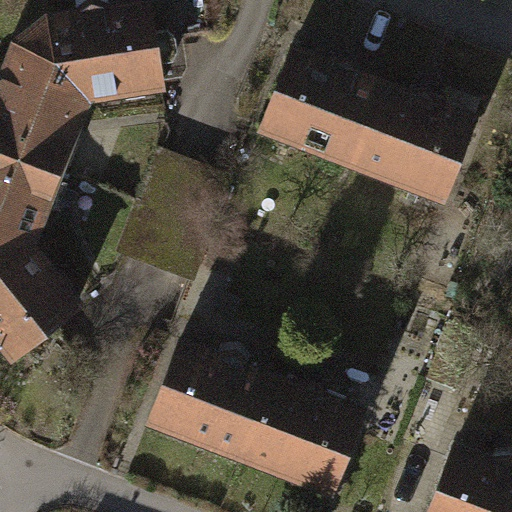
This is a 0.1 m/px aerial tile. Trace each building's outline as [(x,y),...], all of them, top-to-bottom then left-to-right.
[(55,62),(91,102),(165,92),(152,0),(129,0),(48,13),(55,62)] [(55,62),(48,13),(37,21),(12,41),(0,72),(0,147),(64,171),(91,102),(55,62)] [(259,130),(352,166),(385,79),(292,44),(259,130)] [(389,81),(385,79),(352,166),(448,202),(481,115),(416,91),(389,81)] [(137,197),(175,211),(195,159),(163,147),(157,145),(137,197)] [(0,250),(38,244),(64,171),(0,147),(0,250)] [(231,172),(195,159),(175,211),(211,224),(231,172)] [(121,254),(154,267),(175,211),(137,197),(116,252),(121,254)] [(211,224),(175,211),(154,267),(190,280),(195,266),(211,224)] [(0,250),(0,347),(13,363),(86,304),(38,244),(0,250)] [(148,422),(242,457),(274,373),(226,355),(180,338),(148,422)] [(369,409),(274,373),(242,457),(337,493),(369,409)] [(431,511),(511,511),(511,464),(459,444),(431,511)]
